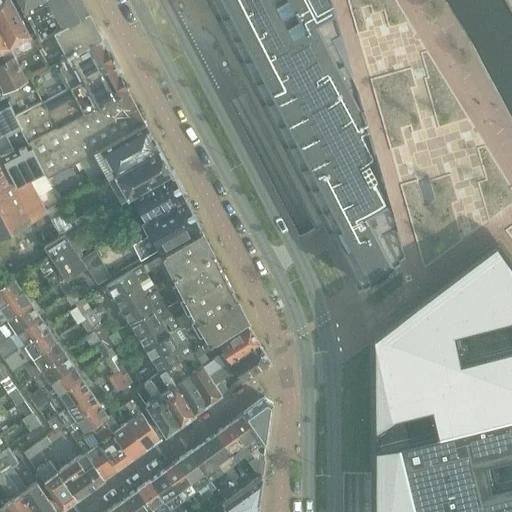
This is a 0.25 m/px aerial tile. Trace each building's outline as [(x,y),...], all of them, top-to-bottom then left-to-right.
[(12,0),(0,0),(0,28),(27,77),(30,75),(48,65),(47,64),(12,0)] [(12,0),(47,64),(99,35),(80,0),(12,0)] [(206,0),(212,10),(213,12),(218,20),(219,23),(223,31),(224,33),(229,42),(230,44),(234,52),(235,54),(245,74),(246,76),(254,91),(256,95),(258,97),(262,106),(263,108),(267,116),(269,118),(279,137),(280,140),(290,159),(291,161),(295,169),(296,171),(301,180),(302,182),(306,191),(308,193),(312,201),(313,203),(323,223),(324,225),(329,233),(334,244),(335,246),(340,254),(347,267),(351,276),(352,278),(355,283),(365,276),(366,274),(374,269),(376,267),(384,261),(386,260),(394,254),(396,253),(402,249),(401,246),(399,240),(398,238),(396,228),(395,226),(392,217),(392,214),(382,181),(372,146),(371,144),(369,134),(368,132),(365,122),(365,120),(362,111),(361,108),(359,99),(358,96),(353,80),(338,28),(338,26),(335,16),(334,14),(332,5),(331,2),(330,0),(206,0)] [(0,28),(0,86),(2,91),(14,112),(41,99),(30,75),(27,77),(0,28)] [(48,65),(30,75),(41,99),(41,100),(113,63),(111,58),(112,54),(109,49),(106,47),(105,47),(99,35),(47,64),(48,65)] [(41,99),(14,112),(29,143),(50,132),(127,89),(125,85),(126,81),(123,75),(119,74),(113,63),(41,100),(41,99)] [(50,132),(29,143),(43,170),(47,177),(68,166),(79,160),(92,152),(144,122),(127,89),(50,132)] [(0,157),(15,185),(33,220),(45,214),(27,179),(43,170),(29,143),(14,112),(2,91),(0,92),(0,157)] [(92,152),(79,160),(93,185),(106,177),(158,147),(153,136),(152,136),(144,122),(92,152)] [(158,147),(106,177),(120,201),(130,195),(170,171),(158,147)] [(0,237),(33,220),(15,185),(0,157),(0,237)] [(170,171),(130,195),(144,221),(184,199),(177,185),(170,171)] [(422,179),(417,183),(424,209),(427,207),(436,200),(430,181),(428,176),(422,179)] [(135,245),(142,258),(158,249),(199,226),(192,212),(191,213),(184,199),(144,221),(151,235),(135,245)] [(93,207),(82,213),(86,220),(97,214),(93,207)] [(72,227),(63,232),(68,265),(77,259),(72,227)] [(159,254),(171,276),(212,253),(201,230),(159,254)] [(43,246),(57,267),(66,281),(74,273),(68,265),(63,232),(43,246)] [(511,511),(511,253),(501,238),(480,253),(468,262),(377,328),(378,426),(378,442),(379,511),(511,511)] [(171,276),(183,298),(224,274),(212,253),(171,276)] [(77,259),(68,265),(74,273),(85,289),(98,282),(83,255),(77,259)] [(141,265),(107,285),(114,297),(148,276),(141,265)] [(224,274),(183,298),(189,311),(174,318),(178,326),(179,328),(194,320),(235,296),(224,274)] [(148,276),(114,297),(122,310),(156,289),(148,276)] [(12,277),(0,285),(0,304),(21,290),(12,277)] [(65,279),(57,284),(65,296),(73,291),(65,279)] [(86,282),(75,290),(80,297),(83,295),(91,289),(86,282)] [(156,289),(122,310),(129,322),(163,301),(156,289)] [(0,304),(0,322),(30,303),(21,290),(0,304)] [(194,320),(207,342),(215,339),(245,320),(247,319),(235,296),(194,320)] [(85,299),(74,305),(76,307),(71,309),(78,320),(92,310),(86,301),(85,299)] [(163,301),(129,322),(137,335),(171,314),(163,301)] [(30,303),(0,322),(0,341),(5,338),(38,315),(30,303)] [(92,310),(78,320),(87,332),(101,323),(99,322),(103,314),(98,306),(92,310)] [(171,314),(137,335),(145,347),(178,326),(174,318),(171,314)] [(38,315),(5,338),(0,341),(0,354),(2,358),(47,327),(38,315)] [(101,323),(87,332),(95,345),(105,338),(110,335),(102,324),(101,323)] [(209,361),(202,365),(210,377),(217,373),(216,371),(230,363),(229,362),(258,343),(248,324),(218,343),(223,352),(209,361)] [(178,326),(145,347),(152,359),(186,338),(179,328),(178,326)] [(2,358),(11,371),(22,363),(55,340),(47,327),(2,358)] [(105,338),(95,345),(103,357),(113,350),(105,338)] [(186,338),(152,359),(160,372),(194,352),(186,338)] [(55,340),(22,363),(31,376),(64,353),(55,340)] [(241,380),(254,371),(269,361),(258,343),(229,362),(230,363),(216,371),(217,373),(210,377),(220,394),(227,389),(227,388),(241,379),(241,380)] [(113,350),(103,357),(110,369),(121,362),(113,350)] [(64,353),(31,376),(36,383),(39,388),(72,365),(64,353)] [(121,362),(110,369),(117,379),(127,373),(121,362)] [(72,365),(39,388),(28,396),(37,409),(49,400),(81,378),(72,365)] [(202,365),(188,374),(207,403),(220,394),(210,377),(202,365)] [(169,387),(160,373),(160,372),(150,379),(160,393),(179,423),(194,413),(175,383),(169,387)] [(121,388),(132,382),(127,373),(117,379),(115,380),(121,388)] [(188,374),(175,383),(194,413),(207,403),(188,374)] [(7,376),(0,380),(0,382),(8,393),(16,388),(7,376)] [(49,400),(57,413),(89,390),(81,378),(49,400)] [(150,379),(144,383),(153,398),(145,404),(164,434),(179,423),(160,393),(150,379)] [(16,388),(8,393),(16,405),(24,400),(16,388)] [(61,418),(49,426),(54,433),(65,426),(98,403),(89,390),(57,413),(61,418)] [(264,396),(242,412),(263,442),(265,443),(267,428),(268,429),(271,401),(264,396)] [(134,416),(126,422),(144,448),(158,438),(131,398),(125,403),(134,416)] [(65,426),(71,434),(74,439),(81,434),(83,433),(96,424),(103,420),(107,416),(98,403),(65,426)] [(32,412),(22,419),(30,431),(40,424),(32,412)] [(242,412),(229,422),(254,458),(248,462),(258,475),(261,473),(265,443),(263,442),(242,412)] [(107,416),(103,420),(130,458),(144,448),(126,422),(119,427),(110,415),(107,416)] [(103,420),(96,424),(105,437),(98,442),(117,468),(130,458),(103,420)] [(229,422),(215,432),(235,460),(250,481),(258,475),(248,462),(254,458),(229,422)] [(222,469),(235,460),(215,432),(203,442),(222,469)] [(81,434),(74,439),(84,452),(103,478),(117,468),(98,442),(90,447),(81,434)] [(47,435),(23,452),(28,459),(52,443),(47,435)] [(203,442),(189,451),(216,489),(218,492),(224,487),(215,474),(222,469),(203,442)] [(10,451),(0,458),(0,469),(16,459),(10,451)] [(216,489),(189,451),(176,460),(196,488),(201,484),(209,494),(216,489)] [(84,452),(79,455),(57,471),(57,472),(76,497),(103,478),(84,452)] [(49,460),(35,470),(61,507),(76,497),(57,472),(57,471),(49,460)] [(196,502),(195,502),(202,511),(207,511),(211,509),(196,488),(176,460),(162,470),(163,470),(182,498),(189,493),(196,502)] [(14,468),(7,473),(33,511),(55,511),(57,511),(36,481),(28,487),(14,468)] [(182,511),(175,503),(182,498),(163,470),(149,480),(172,511),(182,511)] [(15,497),(5,503),(11,511),(33,511),(7,473),(0,478),(10,492),(11,492),(15,497)] [(255,511),(261,473),(258,475),(250,481),(222,501),(222,511),(255,511)] [(172,511),(149,480),(136,489),(152,511),(162,511),(163,511),(164,511),(172,511)] [(136,489),(123,499),(132,511),(152,511),(136,489)] [(132,511),(123,499),(110,508),(112,511),(132,511)] [(0,511),(11,511),(5,503),(0,507),(0,511)]
